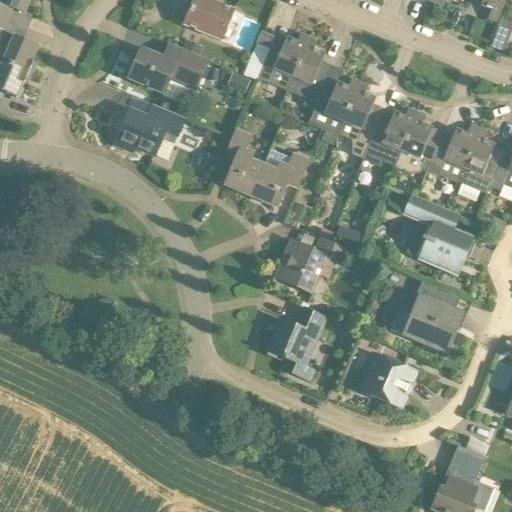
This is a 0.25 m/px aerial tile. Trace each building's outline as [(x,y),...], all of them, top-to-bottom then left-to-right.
[(0,0),(0,17),(9,22),(14,11),(25,16),(32,0),(0,0)] [(221,42),(233,13),(201,0),(194,0),(184,27),(221,42)] [(484,0),(481,7),(493,11),(489,21),(498,24),(507,0),(484,0)] [(0,38),(2,39),(0,43),(0,61),(28,74),(40,48),(5,33),(9,22),(0,17),(0,38)] [(274,39),(261,34),(257,44),(271,49),(272,44),(274,39)] [(283,49),(272,44),(271,49),(259,80),(270,84),(275,71),(294,78),(310,39),(301,36),(298,44),(287,39),(283,49)] [(292,92),(318,102),(324,90),(333,69),(322,64),(325,56),(314,51),(318,43),(310,39),(294,78),(289,91),(286,98),(290,99),(292,92)] [(169,45),(163,60),(142,51),(129,81),(164,96),(170,81),(196,92),(209,62),(169,45)] [(0,91),(17,99),(28,74),(0,61),(0,91)] [(310,127),(338,138),(360,84),(352,81),(348,89),(337,85),(333,94),(324,90),(318,102),(314,112),(315,113),(310,127)] [(363,164),(371,144),(384,112),(373,107),(376,101),(365,96),(369,88),(360,84),(338,138),(356,145),(351,159),(363,164)] [(149,120),(131,113),(118,142),(155,157),(162,141),(174,146),(185,121),(155,108),(149,120)] [(394,116),(384,112),(371,144),(381,148),(378,155),(383,166),(395,170),(417,115),(408,111),(405,119),(394,115),(394,116)] [(425,118),(417,115),(395,170),(394,172),(410,178),(422,176),(422,175),(427,176),(427,175),(443,136),(433,131),(433,130),(422,126),(425,118)] [(439,178),(457,185),(479,131),(471,127),(467,135),(456,131),(453,140),(443,136),(427,175),(438,179),(439,178)] [(226,187),(252,198),(265,167),(253,162),(256,155),(248,151),(253,138),(236,131),(222,166),(233,170),(226,187)] [(488,134),(479,131),(457,185),(487,197),(490,189),(505,152),(495,148),(495,147),(484,142),(488,134)] [(511,191),(511,142),(509,142),(505,152),(490,189),(501,194),(503,188),(511,191)] [(276,171),(265,167),(252,198),(278,209),(288,185),(299,190),(309,164),(294,157),(289,168),(279,164),(276,171)] [(419,260),(445,272),(457,277),(473,240),(455,232),(461,218),(387,186),(385,191),(410,201),(403,217),(425,227),(420,239),(427,241),(419,260)] [(350,252),(329,243),(320,239),(315,253),(291,243),(286,256),(291,258),(281,282),(314,296),(322,278),(330,281),(336,266),(343,268),(350,252)] [(455,332),(452,331),(458,315),(460,315),(466,301),(423,283),(416,299),(421,301),(414,316),(422,320),(413,340),(446,354),(455,332)] [(308,340),(316,343),(326,319),(306,311),(298,329),(282,322),(269,353),(283,359),(283,360),(286,361),(282,371),(310,383),(315,371),(298,364),(308,340)] [(402,411),(417,374),(373,355),(357,392),(402,411)] [(435,511),(475,511),(476,511),(478,511),(485,511),(494,491),(476,483),(486,458),(461,448),(448,483),(449,483),(446,491),(442,489),(434,511),(435,511)]
